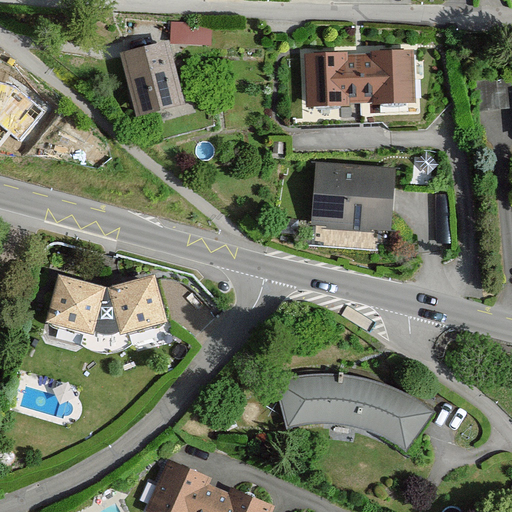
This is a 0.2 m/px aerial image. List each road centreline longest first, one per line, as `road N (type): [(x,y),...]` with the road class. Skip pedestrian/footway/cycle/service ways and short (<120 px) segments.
road 1 (residential): [(511,17),(78,0)]
road 2 (residential): [(274,264),(245,319),(167,411),(118,452),(0,507)]
road 3 (secondary): [(0,194),(274,264)]
road 4 (residential): [(511,432),(414,349),(406,296)]
road 5 (unknown): [(203,451),(334,511)]
road 6 (secondary): [(274,264),(406,296)]
